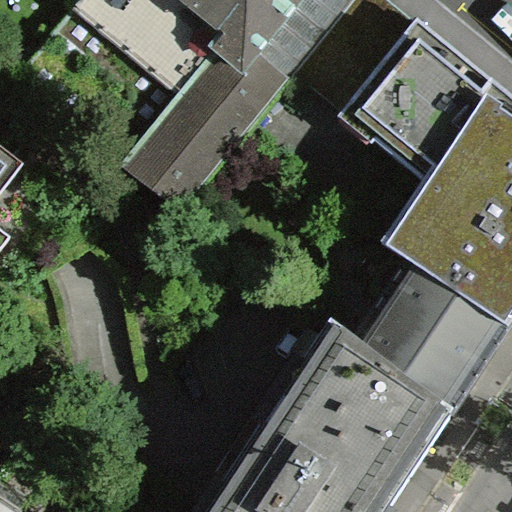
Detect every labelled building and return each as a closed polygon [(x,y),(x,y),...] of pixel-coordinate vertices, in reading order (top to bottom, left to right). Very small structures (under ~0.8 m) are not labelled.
[(182,210),(294,73),(353,0),(82,0),(15,82),(182,210)] [(383,241),(410,258),(509,325),(511,324),(511,322),(511,97),(474,66),(416,19),(414,22),(387,0),(353,0),(294,73),(423,181),(383,241)] [(0,251),(10,238),(0,230),(0,192),(22,164),(0,146),(0,251)] [(510,325),(509,325),(410,258),(406,264),(400,260),(395,261),(386,265),(382,268),(379,273),(378,275),(377,280),(377,288),(378,294),(384,298),(354,342),(451,412),(452,413),(478,374),(510,325)] [(354,342),(330,324),(203,511),(392,511),(393,511),(387,508),(451,412),(354,342)]
